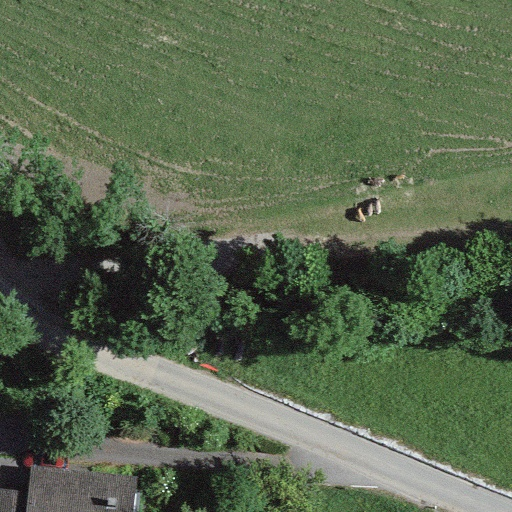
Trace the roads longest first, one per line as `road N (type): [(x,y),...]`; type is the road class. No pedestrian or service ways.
road 1 (unclassified): [(479,511),(0,289)]
road 2 (track): [(511,244),(0,270)]
